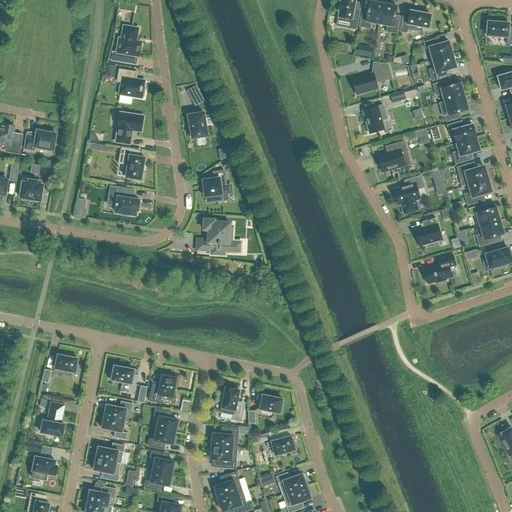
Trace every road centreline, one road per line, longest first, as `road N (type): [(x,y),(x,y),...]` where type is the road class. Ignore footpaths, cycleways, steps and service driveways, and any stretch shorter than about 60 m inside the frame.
road 1 (residential): [(511,288),(424,318),(413,313),(398,242),(342,143),(317,25),(322,0)]
road 2 (residential): [(155,0),(181,196),(177,218),(149,241),(0,220)]
road 3 (track): [(260,0),(394,320)]
road 4 (residential): [(208,359),(295,380),(337,511)]
road 5 (residential): [(457,0),(511,193)]
road 6 (residential): [(101,337),(66,511)]
road 7 (residential): [(208,359),(194,448),(204,511)]
road 8 (residential): [(505,511),(471,418),(511,395)]
